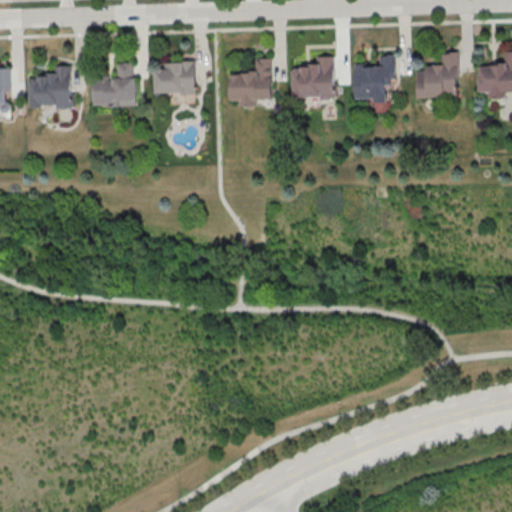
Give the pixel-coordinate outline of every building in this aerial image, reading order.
[(511,89),(511,49),(504,50),(505,63),(478,64),(479,92),(489,91),(490,97),(505,96),(505,90),(511,89)] [(418,96),(459,96),(458,51),(441,52),(442,64),(427,64),(427,69),(418,70),(418,96)] [(355,97),(375,97),(375,101),(389,101),(388,78),(396,78),(396,54),(380,54),(380,63),(355,63),(355,97)] [(293,97),(336,97),(335,55),(317,56),(317,65),(292,65),(293,97)] [(272,57),(255,57),(256,71),(230,72),(231,99),(239,99),(239,104),(256,104),(256,98),(273,98),(272,57)] [(196,92),(195,60),(164,61),(164,68),(155,68),(155,93),(196,92)] [(136,104),(135,61),(117,62),(117,75),(92,76),(93,105),(136,104)] [(29,75),(30,105),(59,104),(59,107),(73,107),(72,64),(55,65),(56,74),(29,75)] [(0,110),(11,110),(11,101),(6,101),(6,89),(11,89),(11,66),(0,66),(0,110)]
